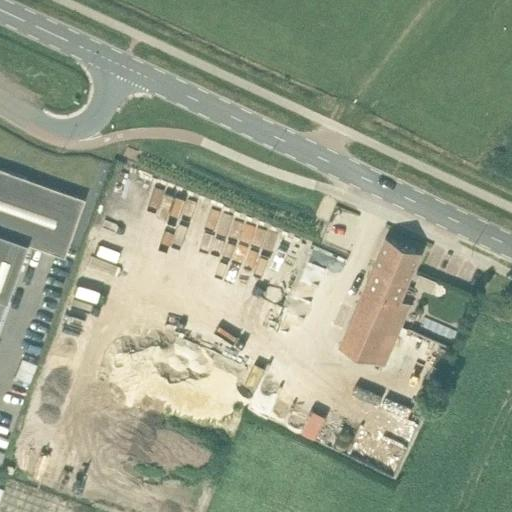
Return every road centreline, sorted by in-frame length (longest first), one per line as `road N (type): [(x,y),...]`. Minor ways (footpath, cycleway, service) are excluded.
road 1 (secondary): [(511,246),(122,64)]
road 2 (secondary): [(122,64),(0,7)]
